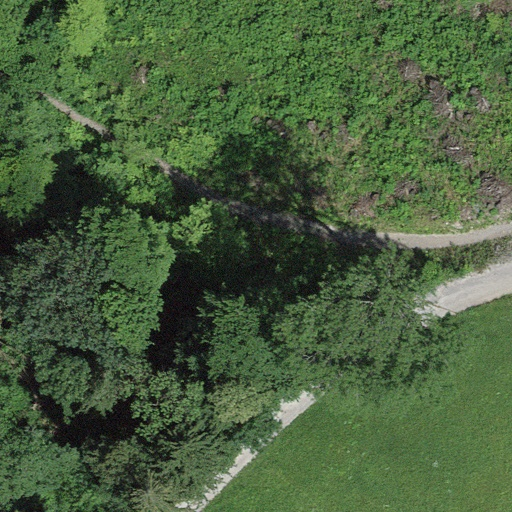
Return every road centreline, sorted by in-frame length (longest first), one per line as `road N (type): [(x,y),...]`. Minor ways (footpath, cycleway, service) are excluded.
road 1 (track): [(511,231),(464,243),(400,242),(262,213),(150,157),(38,74),(0,56)]
road 2 (track): [(185,511),(327,374),(441,300),(511,270)]
